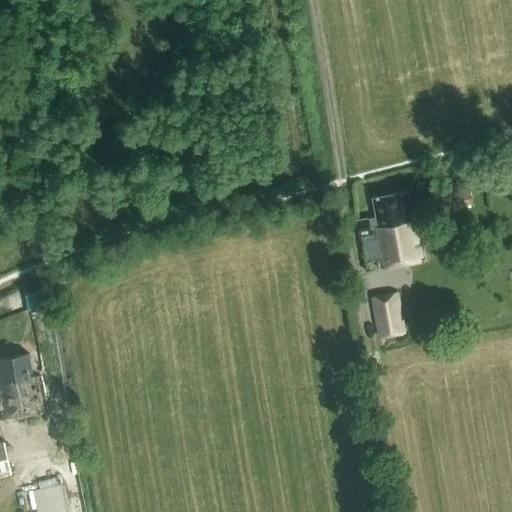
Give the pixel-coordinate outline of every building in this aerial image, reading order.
[(372,199),(376,217),(355,221),(358,239),(372,237),(370,229),(373,228),(380,267),(423,260),(415,213),(410,213),(406,193),(372,199)] [(51,305),(48,289),(24,294),(27,312),(37,310),(36,307),(51,305)] [(405,332),(397,292),(370,297),(378,337),(405,332)] [(33,377),(28,353),(0,357),(0,420),(47,412),(40,376),(33,377)] [(0,476),(11,474),(3,442),(0,442),(0,476)]
